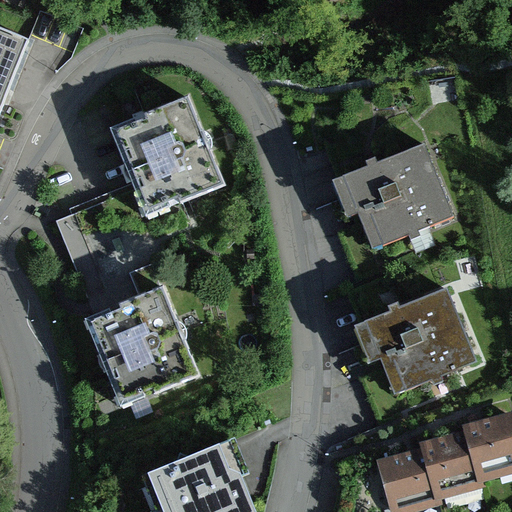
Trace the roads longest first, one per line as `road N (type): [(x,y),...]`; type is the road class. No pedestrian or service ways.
road 1 (residential): [(0,224),(79,86),(105,63),(172,46),(220,62),(244,83),(273,142),(309,328),(304,443),(289,511)]
road 2 (residential): [(0,288),(41,391),(36,511)]
